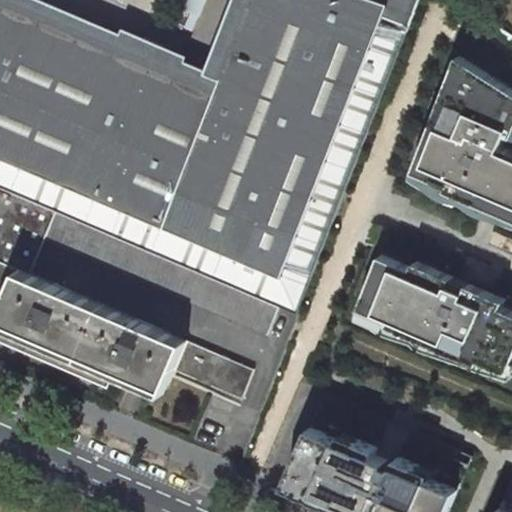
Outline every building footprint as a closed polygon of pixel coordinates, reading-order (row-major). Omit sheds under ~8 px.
[(234,0),(208,71),(36,0),(0,0),(0,185),(57,209),(280,305),(299,313),(420,0),(234,0)] [(511,99),(456,64),(410,181),(445,195),(443,200),(488,219),(511,228),(511,160),(500,156),(506,143),(511,145),(511,99)] [(57,209),(0,185),(0,343),(108,389),(115,372),(165,393),(175,369),(243,397),(256,367),(168,331),(30,273),(45,239),(57,209)] [(280,305),(57,209),(45,239),(269,334),(280,305)] [(409,282),(377,269),(356,321),(386,334),(384,338),(475,375),(476,372),(506,384),(511,368),(511,324),(499,320),(502,312),(482,304),(466,297),(463,304),(445,297),(448,290),(413,275),(409,282)] [(288,483),(354,511),(449,511),(474,455),(328,392),(322,406),(288,483)] [(511,511),(511,476),(496,511),(511,511)]
